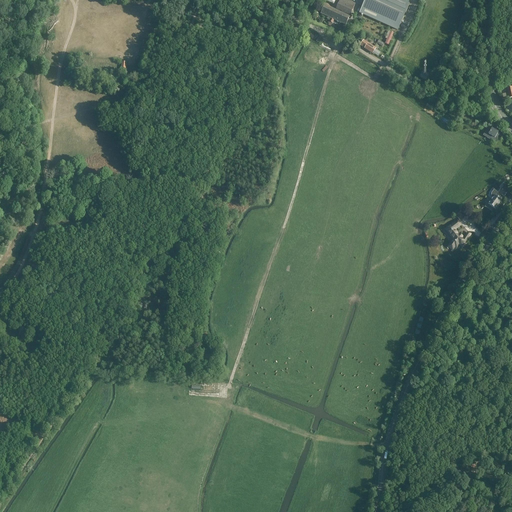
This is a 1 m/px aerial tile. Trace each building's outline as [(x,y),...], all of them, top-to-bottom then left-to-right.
[(340,0),(336,9),(350,15),(355,4),(347,0),(340,0)] [(365,0),(360,13),(397,30),(409,4),(407,4),(409,0),(365,0)] [(331,19),(328,25),(331,26),(332,24),(334,20),(345,25),(350,17),(325,5),(321,14),(331,19)] [(360,46),(373,54),(376,48),(364,40),(360,46)] [(492,129),(489,128),(486,133),(488,135),(495,139),(497,135),(498,136),(499,134),(498,133),(499,133),(498,133),(500,129),(495,126),(493,130),(492,129)] [(488,204),(495,209),(501,201),(498,199),(501,195),(504,197),(507,193),(507,192),(509,190),(503,186),(498,192),(499,193),(498,193),(494,190),(492,193),(492,194),(492,195),(492,196),(492,197),(493,198),(488,204)] [(466,243),(471,236),(468,233),(463,240),(462,239),(454,229),(460,224),(457,220),(451,225),(450,224),(448,226),(451,231),(448,233),(454,241),(452,244),(451,243),(448,246),(452,249),(455,246),(456,247),(458,244),(462,247),(465,242),(466,243)]
